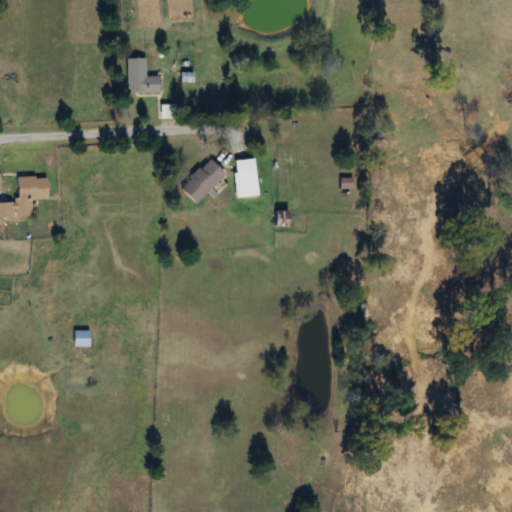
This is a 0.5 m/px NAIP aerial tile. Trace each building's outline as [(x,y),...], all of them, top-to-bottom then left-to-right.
[(124,60),(124,95),(156,95),(156,78),(143,78),(143,60),(124,60)] [(229,163),(233,199),(255,197),(251,160),(229,163)] [(176,190),(192,205),(221,176),(206,161),(176,190)] [(0,203),(0,219),(28,218),(27,201),(44,201),(43,177),(11,178),(12,204),(0,203)] [(91,358),(63,358),(63,387),(91,387),(91,358)]
